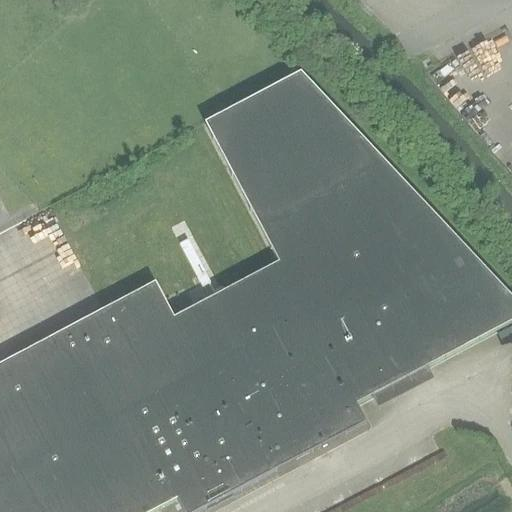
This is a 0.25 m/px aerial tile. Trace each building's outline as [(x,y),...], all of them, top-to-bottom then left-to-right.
[(12,0),(0,0),(0,11),(13,0),(12,0)] [(137,0),(108,0),(106,2),(139,37),(156,21),(137,0)] [(169,0),(137,0),(156,21),(174,5),(169,0)] [(202,0),(179,0),(174,5),(212,46),(230,30),(202,0)] [(106,2),(88,18),(121,53),(139,37),(106,2)] [(174,5),(156,21),(194,62),(212,46),(174,5)] [(88,18),(71,34),(98,64),(103,69),(121,53),(88,18)] [(156,21),(139,37),(176,79),(194,62),(156,21)] [(71,34),(56,47),(83,77),(98,64),(71,34)] [(139,37),(121,53),(159,95),(176,79),(139,37)] [(56,47),(41,61),(68,91),(83,77),(56,47)] [(121,53),(103,69),(125,93),(141,111),(159,95),(121,53)] [(41,61),(26,74),(53,104),(68,91),(41,61)] [(98,64),(83,77),(110,107),(125,93),(103,69),(98,64)] [(26,74),(12,88),(39,117),(53,104),(26,74)] [(155,285),(0,367),(0,511),(158,511),(177,502),(182,511),(201,511),(365,426),(356,408),(511,325),(511,300),(300,75),(205,126),(260,230),(279,265),(174,321),(155,285)] [(83,77),(68,91),(95,120),(110,107),(83,77)] [(12,88),(0,98),(0,104),(24,131),(39,117),(12,88)] [(68,91),(53,104),(80,134),(95,120),(68,91)] [(0,104),(0,138),(7,146),(24,131),(0,104)] [(53,104),(39,117),(65,147),(80,134),(53,104)] [(39,117),(24,131),(51,161),(65,147),(39,117)] [(24,131),(7,146),(34,176),(51,161),(24,131)]
